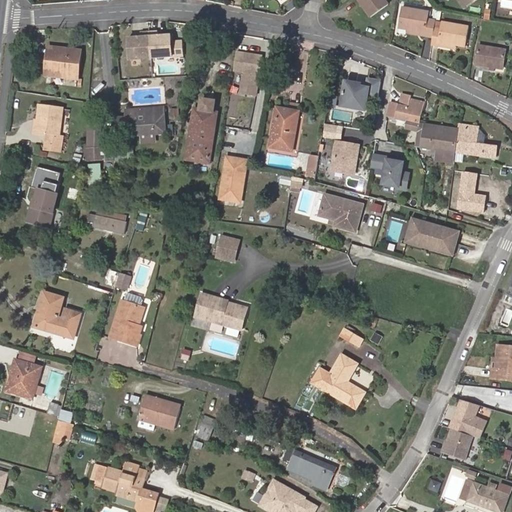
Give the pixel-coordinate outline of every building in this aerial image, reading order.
[(390,0),(364,0),(376,16),(393,5),(390,0)] [(459,0),(466,8),(477,0),(459,0)] [(401,30),(410,31),(428,34),(431,21),(432,13),(405,9),(401,30)] [(427,39),(435,40),(437,28),(438,22),(431,21),(428,34),(410,31),(410,36),(427,39)] [(441,42),(459,45),(468,46),(471,27),(444,23),(443,29),(441,42)] [(435,40),(434,45),(458,49),(459,45),(441,42),(443,29),(437,28),(435,40)] [(152,57),(151,31),(142,32),(143,36),(130,37),(131,59),(152,57)] [(174,56),(172,35),(160,35),(159,31),(151,31),(152,57),(174,56)] [(173,40),(174,56),(185,55),(184,39),(173,40)] [(483,44),(480,63),(504,67),(508,49),(483,44)] [(48,75),(80,79),(83,50),(52,46),(48,75)] [(254,97),(261,56),(237,52),(234,70),(244,72),(244,75),(241,77),(238,95),(254,97)] [(368,112),(369,99),(379,100),(382,82),(370,80),(368,89),(358,87),(359,85),(347,83),(344,108),(368,112)] [(396,118),(408,121),(420,123),(424,103),(411,100),(412,97),(402,95),(399,105),(396,118)] [(210,163),(218,113),(214,113),(216,102),(203,100),(201,111),(195,110),(187,159),(210,163)] [(396,118),(399,105),(391,103),(388,116),(396,118)] [(40,122),(38,134),(47,135),(59,138),(63,109),(40,106),(37,122),(40,122)] [(154,117),(130,118),(131,135),(165,133),(163,106),(154,107),(154,117)] [(130,109),(130,118),(154,117),(154,107),(130,109)] [(171,108),(171,117),(179,117),(179,108),(171,108)] [(300,112),(277,108),(270,148),(293,152),(300,112)] [(416,147),(421,148),(423,133),(425,124),(420,123),(408,121),(405,130),(418,133),(416,147)] [(340,138),(342,126),(328,124),(326,136),(340,138)] [(421,148),(456,152),(459,129),(425,124),(423,133),(421,148)] [(478,127),(460,125),(459,129),(456,152),(495,158),(497,147),(475,144),(478,127)] [(59,138),(47,135),(45,150),(61,152),(63,138),(59,138)] [(358,174),(362,145),(340,142),(336,171),(358,174)] [(106,159),(105,148),(90,150),(91,160),(106,159)] [(386,169),(388,156),(376,154),(374,167),(386,169)] [(319,182),(322,157),(312,155),(309,179),(319,182)] [(409,189),(412,173),(405,172),(407,160),(391,157),(386,184),(402,187),(402,188),(409,189)] [(248,161),(227,158),(220,199),(241,202),(248,161)] [(41,222),(50,224),(65,168),(47,163),(34,207),(44,210),(41,222)] [(102,190),(101,163),(89,164),(91,191),(102,190)] [(460,185),(458,191),(471,193),(472,186),(460,185)] [(365,204),(327,194),(321,214),(338,219),(337,225),(358,231),(365,204)] [(458,207),(458,209),(473,211),(475,197),(460,195),(458,207)] [(421,208),(422,202),(415,200),(413,206),(421,208)] [(371,209),(380,213),(384,206),(375,202),(371,209)] [(449,205),(449,210),(457,213),(458,209),(458,207),(449,205)] [(44,210),(34,207),(31,223),(49,228),(50,224),(41,222),(44,210)] [(144,231),(150,212),(142,210),(137,229),(144,231)] [(99,211),(98,216),(125,222),(126,217),(99,211)] [(96,224),(98,216),(90,215),(88,223),(96,224)] [(125,233),(127,223),(125,222),(98,216),(96,224),(95,227),(125,233)] [(418,233),(422,220),(414,218),(408,241),(432,248),(434,243),(421,239),(418,233)] [(461,232),(422,220),(418,233),(421,239),(434,243),(432,248),(454,254),(461,232)] [(237,260),(241,239),(224,236),(220,257),(237,260)] [(117,288),(121,275),(110,271),(106,284),(108,284),(106,291),(116,294),(117,288)] [(126,291),(130,277),(121,275),(117,288),(126,291)] [(67,309),(64,318),(59,316),(65,298),(44,292),(34,327),(54,333),(55,331),(75,337),(82,313),(67,309)] [(142,301),(141,298),(129,294),(125,296),(124,302),(140,307),(142,301)] [(203,296),(197,319),(243,331),(248,312),(246,311),(228,307),(229,303),(203,296)] [(136,325),(142,307),(140,307),(124,302),(122,301),(115,322),(122,324),(117,339),(137,345),(140,334),(138,334),(140,327),(136,325)] [(247,308),(229,303),(228,307),(246,311),(247,308)] [(117,339),(122,324),(115,322),(110,337),(117,339)] [(358,347),(362,340),(344,329),(340,336),(358,347)] [(379,343),(383,335),(375,332),(372,341),(379,343)] [(496,369),(492,368),(491,378),(511,379),(511,348),(498,347),(497,358),(496,369)] [(189,360),(192,350),(185,348),(182,358),(189,360)] [(35,365),(38,356),(22,352),(20,361),(35,365)] [(365,393),(347,382),(357,365),(341,355),(322,389),(355,408),(365,393)] [(42,368),(17,360),(7,391),(33,399),(42,368)] [(322,389),(330,375),(320,369),(313,383),(322,389)] [(153,402),(154,399),(145,396),(139,419),(140,420),(156,424),(175,430),(181,410),(153,402)] [(480,438),(488,421),(476,416),(481,404),(463,398),(449,427),(452,428),(473,435),(480,438)] [(182,407),(154,399),(153,402),(181,410),(182,407)] [(51,402),(47,414),(55,416),(58,405),(51,402)] [(21,408),(19,416),(30,418),(31,411),(21,408)] [(71,412),(62,409),(60,417),(60,419),(68,422),(69,422),(71,412)] [(213,428),(215,420),(205,416),(202,424),(213,428)] [(60,419),(56,434),(62,436),(64,437),(68,422),(60,419)] [(153,432),(156,424),(140,420),(138,427),(153,432)] [(69,422),(68,422),(64,437),(70,438),(74,423),(69,422)] [(202,424),(198,436),(208,439),(213,428),(202,424)] [(473,435),(452,428),(446,444),(444,444),(441,451),(464,460),(473,435)] [(96,445),(99,435),(84,431),(82,441),(96,445)] [(510,461),(511,454),(511,451),(506,449),(503,459),(510,461)] [(327,490),(334,473),(287,453),(284,461),(290,463),(288,469),(313,480),(312,484),(327,490)] [(126,499),(136,502),(137,502),(138,501),(142,502),(141,505),(144,510),(151,511),(156,494),(145,490),(144,493),(141,492),(141,489),(144,480),(142,479),(132,477),(134,470),(135,467),(122,464),(120,471),(92,463),(88,478),(94,479),(104,482),(103,486),(102,487),(118,492),(117,494),(127,496),(126,499)] [(144,473),(134,470),(132,477),(142,479),(144,473)] [(249,480),(252,473),(245,470),(242,477),(249,480)] [(433,478),(428,488),(440,492),(444,483),(433,478)] [(274,479),(261,505),(272,511),(279,509),(279,511),(294,511),(296,507),(300,509),(300,511),(314,511),(318,505),(305,498),(306,496),(274,479)] [(259,504),(268,485),(258,480),(249,500),(259,504)] [(468,501),(474,484),(467,481),(461,498),(468,501)] [(500,511),(501,511),(507,496),(474,484),(468,501),(500,511)] [(136,511),(150,511),(151,511),(144,510),(141,505),(142,502),(138,501),(137,502),(136,502),(134,508),(136,511)]
